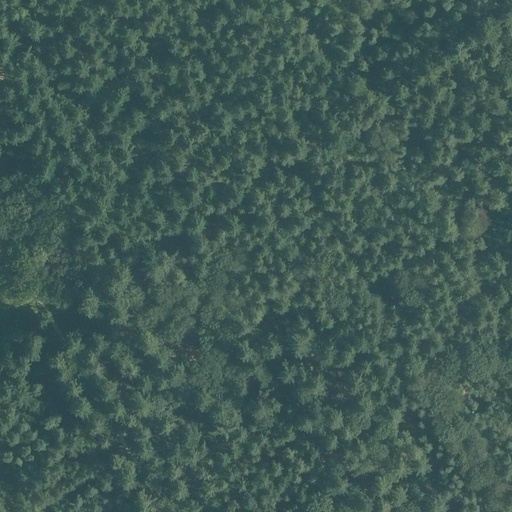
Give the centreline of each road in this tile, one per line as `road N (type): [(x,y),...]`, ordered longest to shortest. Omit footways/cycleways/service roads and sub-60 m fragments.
road 1 (track): [(507,0),(53,319)]
road 2 (track): [(505,511),(292,152)]
road 3 (track): [(165,242),(32,0)]
